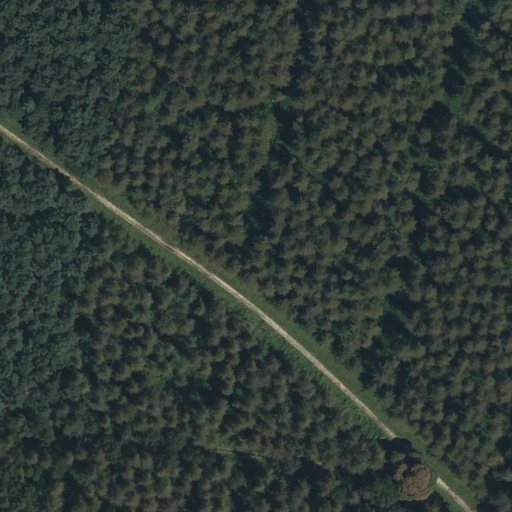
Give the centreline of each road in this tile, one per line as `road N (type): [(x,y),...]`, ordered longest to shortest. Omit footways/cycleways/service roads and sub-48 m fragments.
road 1 (track): [(0,135),(228,302),(467,511)]
road 2 (track): [(440,481),(0,429)]
